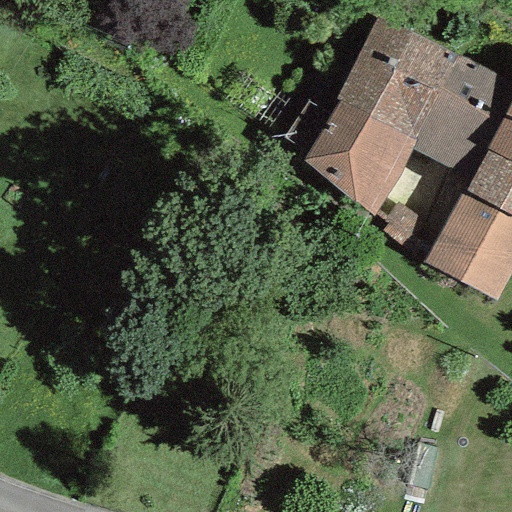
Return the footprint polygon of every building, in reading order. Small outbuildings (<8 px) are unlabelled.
[(414,142),(457,56),(377,16),(334,100),(339,103),(414,142)] [(414,142),(410,150),(470,181),(486,150),(511,100),(511,85),(457,56),(414,142)] [(511,100),(486,150),(511,164),(511,100)] [(410,150),(414,142),(339,103),(329,117),(308,102),(283,139),(307,154),(302,162),(373,217),(410,150)] [(422,263),(495,301),(511,268),(511,164),(486,150),(470,181),(465,192),(462,190),(439,232),(422,263)] [(381,231),(422,263),(439,232),(399,203),(381,231)]
